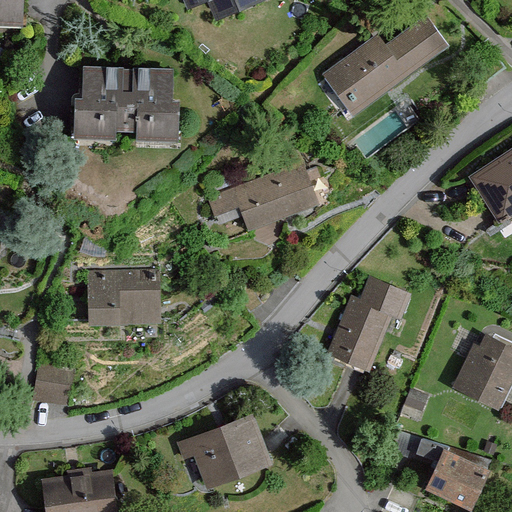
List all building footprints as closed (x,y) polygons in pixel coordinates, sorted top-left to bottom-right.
[(19,0),(0,0),(0,28),(18,29),(19,0)] [(195,0),(202,0),(210,19),(257,0),(177,0),(180,7),(195,0)] [(370,33),(312,75),(342,117),(446,43),(423,12),(378,44),(370,33)] [(67,96),(65,139),(108,140),(108,129),(128,129),(127,140),(169,141),(171,99),(163,98),(164,68),(75,65),(74,97),(67,96)] [(511,145),(462,178),(491,221),(511,208),(511,145)] [(240,231),(311,204),(294,161),(199,199),(210,225),(234,216),(240,231)] [(79,271),(80,324),(154,323),(153,269),(79,271)] [(319,355),(362,372),(383,320),(395,325),(408,293),(363,275),(352,301),(343,297),(319,355)] [(466,343),(445,390),(492,411),(506,380),(511,383),(511,380),(511,348),(479,333),(473,346),(466,343)] [(36,399),(68,403),(72,367),(40,363),(36,399)] [(187,458),(197,489),(266,466),(249,417),(172,443),(178,461),(187,458)] [(436,447),(417,490),(463,510),(482,467),(436,447)] [(37,511),(107,511),(103,470),(33,477),(37,511)]
